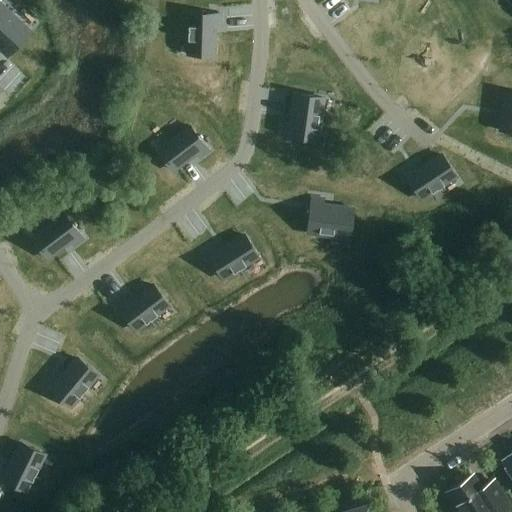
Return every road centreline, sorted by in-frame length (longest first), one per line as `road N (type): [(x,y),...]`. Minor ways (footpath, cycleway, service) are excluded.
road 1 (track): [(511,284),(170,511)]
road 2 (residential): [(511,409),(423,468),(403,491),(409,511)]
